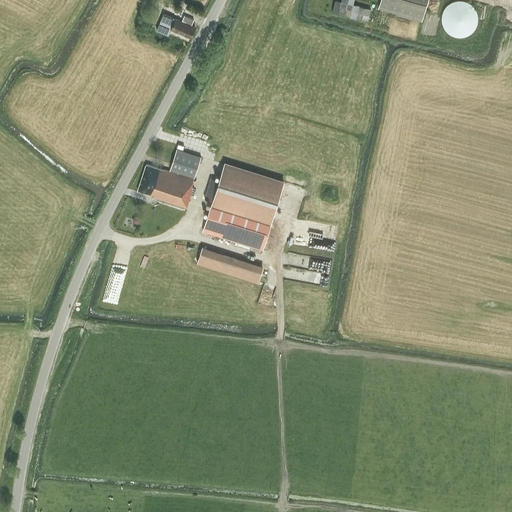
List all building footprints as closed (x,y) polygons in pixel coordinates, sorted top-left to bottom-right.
[(335,0),(332,12),(362,20),(365,8),(347,3),(347,0),(341,0),(341,2),(335,0)] [(422,20),(427,0),(380,0),(378,7),(422,20)] [(468,2),(464,1),(461,0),(458,0),(455,1),(452,2),(449,3),(447,5),(445,8),(443,10),(442,14),(441,17),(441,20),(442,22),(443,26),(444,29),(446,31),(449,34),(452,35),(456,36),(459,37),(463,36),(467,35),(471,33),(474,30),(475,27),(477,24),(477,21),(477,18),(477,14),(476,11),(474,8),(471,5),(468,2)] [(184,15),(181,21),(175,19),(167,15),(162,25),(171,29),(191,38),(195,27),(191,25),(194,19),(184,15)] [(220,147),(221,140),(206,138),(205,145),(220,147)] [(178,173),(181,174),(194,178),(201,157),(176,149),(169,170),(178,173)] [(186,208),(192,188),(191,187),(194,178),(181,174),(178,173),(178,174),(146,163),(137,190),(149,194),(149,196),(186,208)] [(284,183),(224,164),(203,231),(263,249),(284,183)] [(202,246),(197,263),(258,282),(263,266),(202,246)]
